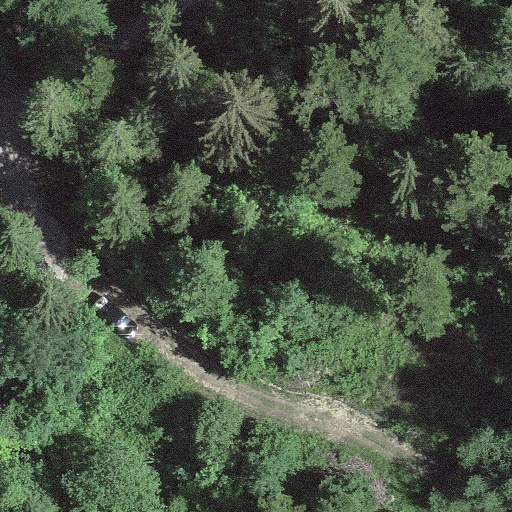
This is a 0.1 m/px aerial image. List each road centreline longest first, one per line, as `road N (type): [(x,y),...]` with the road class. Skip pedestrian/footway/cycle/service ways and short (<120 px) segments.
road 1 (track): [(511,483),(398,438),(253,401),(104,288),(41,212),(13,112)]
road 2 (track): [(13,112),(186,0)]
